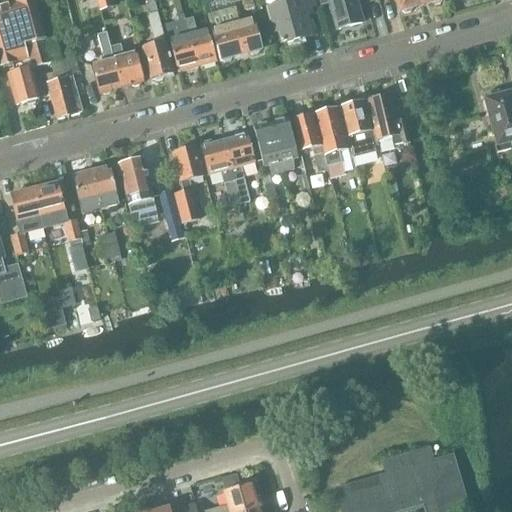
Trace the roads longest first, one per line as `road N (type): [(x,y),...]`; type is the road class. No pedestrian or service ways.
road 1 (secondary): [(0,444),(511,304)]
road 2 (unclassified): [(0,163),(511,25)]
road 3 (residential): [(51,511),(253,453),(283,464),(298,511)]
